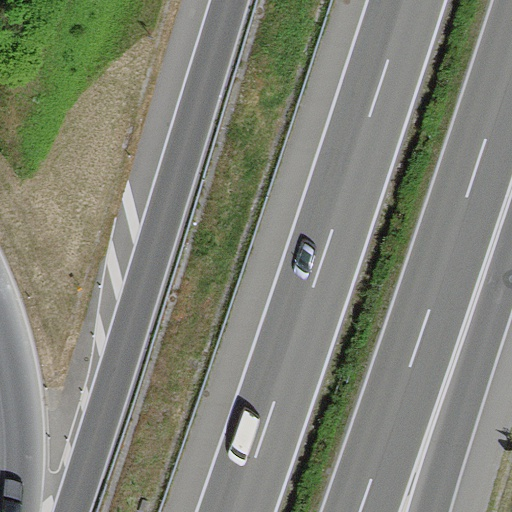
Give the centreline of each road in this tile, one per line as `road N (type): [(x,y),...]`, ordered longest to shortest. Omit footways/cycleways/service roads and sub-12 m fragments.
road 1 (motorway): [(407,0),(236,511)]
road 2 (motorway): [(229,0),(71,511)]
road 3 (motorway): [(360,511),(511,56)]
road 4 (motorway): [(416,511),(511,70)]
road 5 (motorway): [(0,305),(25,431),(21,511)]
